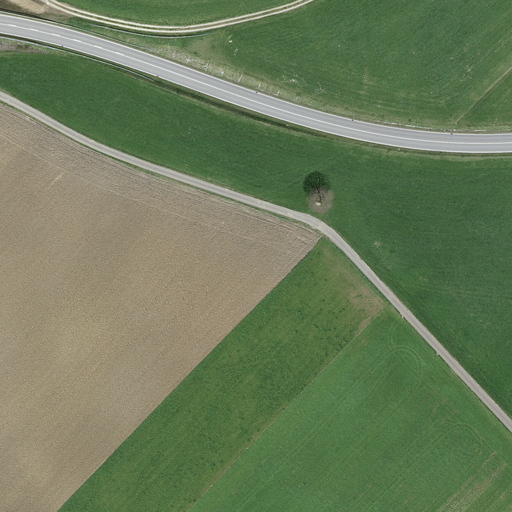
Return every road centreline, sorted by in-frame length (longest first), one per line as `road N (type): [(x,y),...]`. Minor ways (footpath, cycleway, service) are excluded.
road 1 (primary): [(511,142),(354,129),(92,44),(0,23)]
road 2 (track): [(331,233),(121,156),(0,95)]
road 3 (track): [(331,233),(511,427)]
road 4 (track): [(49,0),(102,19),(175,29),(305,0)]
